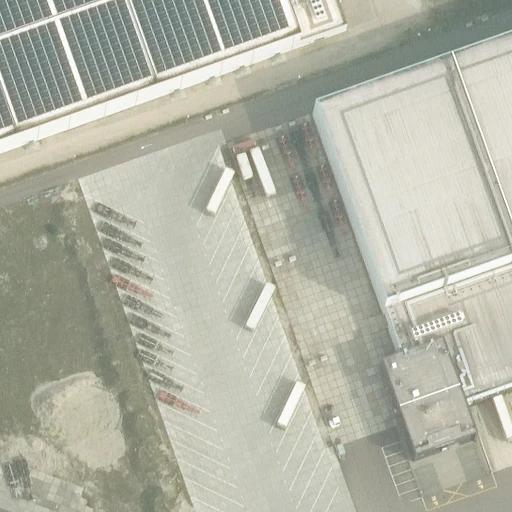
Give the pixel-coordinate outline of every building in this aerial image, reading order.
[(0,0),(0,154),(345,32),(334,0),(0,0)] [(380,368),(413,464),(415,463),(414,460),(472,439),(473,442),(475,442),(463,408),(511,390),(511,45),(312,116),(399,361),(380,368)] [(252,413),(256,424),(284,414),(280,403),(252,413)] [(314,474),(341,465),(328,428),(301,437),(314,474)] [(323,485),(344,476),(341,469),(320,477),(323,485)]
